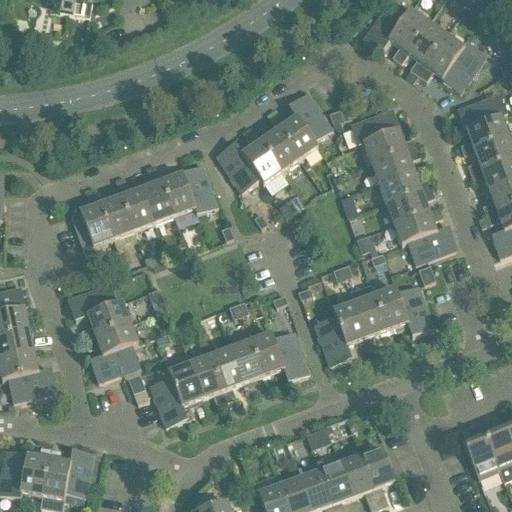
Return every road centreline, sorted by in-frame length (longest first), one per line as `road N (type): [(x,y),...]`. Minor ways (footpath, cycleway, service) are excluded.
road 1 (residential): [(87,424),(34,249),(45,203),(203,138),(349,52),(420,106),(442,152),(484,259),(457,287),(481,356)]
road 2 (tertiary): [(0,113),(29,115),(134,89),(226,45),(287,0)]
road 3 (residential): [(334,412),(270,242)]
road 4 (residential): [(190,478),(222,452),(334,412)]
